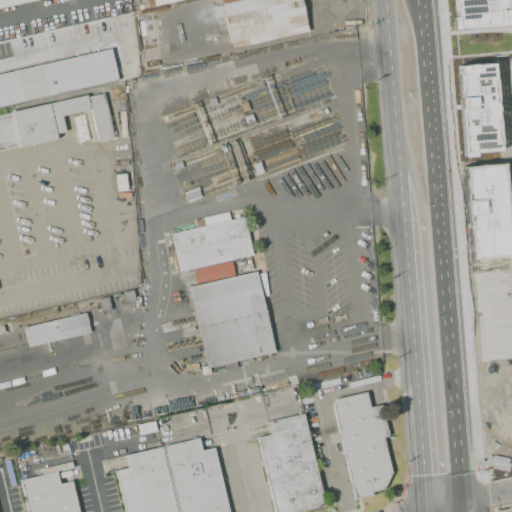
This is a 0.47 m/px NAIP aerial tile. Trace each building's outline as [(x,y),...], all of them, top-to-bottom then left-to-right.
[(0,0),(38,0),(0,9),(0,0)] [(220,0),(301,0),(308,31),(231,48),(220,0)] [(511,0),(452,0),(454,17),(451,17),(452,29),(510,24),(510,23),(511,22),(511,0)] [(0,74),(111,49),(117,79),(0,105),(0,74)] [(457,65),(460,98),(459,98),(459,104),(461,104),(462,125),(463,136),(465,153),(498,150),(490,62),(457,65)] [(67,99),(66,92),(4,104),(6,112),(67,99)] [(0,114),(86,95),(103,94),(113,139),(97,142),(90,110),(62,117),(65,132),(56,134),(57,139),(18,147),(17,143),(0,147),(0,114)] [(245,101),(248,110),(240,112),(237,104),(245,101)] [(241,116),(250,113),(254,124),(245,127),(241,116)] [(83,114),(88,139),(83,140),(78,115),(83,114)] [(258,161),(262,172),(254,175),(250,164),(258,161)] [(125,174),(126,191),(115,192),(114,175),(125,174)] [(197,188),(200,197),(187,202),(187,201),(186,201),(183,193),(197,188)] [(129,192),(130,197),(122,198),(122,201),(118,201),(118,198),(117,198),(117,193),(129,192)] [(229,218),(227,212),(199,219),(201,225),(229,218)] [(170,233),(243,216),(252,256),(178,272),(170,233)] [(187,287),(254,271),(274,352),(208,369),(187,287)] [(124,302),(122,292),(132,289),(134,299),(124,302)] [(100,311),(97,298),(107,296),(110,309),(100,311)] [(23,328),(85,312),(90,333),(28,348),(23,328)] [(332,405),(354,499),(372,495),(371,491),(384,489),(390,472),(383,437),(388,436),(381,404),(369,406),(366,391),(336,398),(332,405)] [(275,511),(257,437),(269,434),(267,422),(303,414),(324,504),(292,511),(275,511)] [(123,511),(114,470),(126,467),(123,456),(198,438),(200,449),(211,447),(226,511),(123,511)] [(26,511),(19,481),(56,472),(59,484),(71,481),(78,511),(26,511)]
